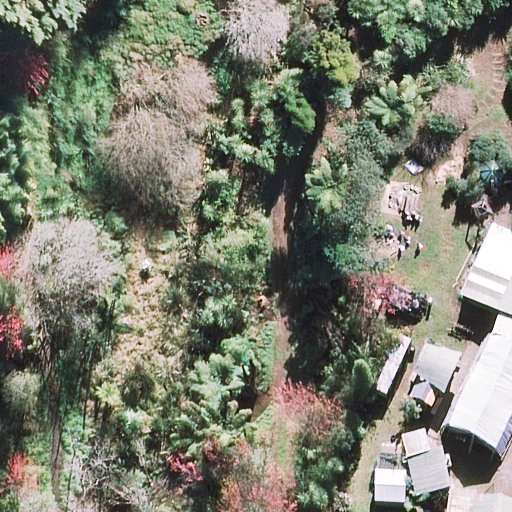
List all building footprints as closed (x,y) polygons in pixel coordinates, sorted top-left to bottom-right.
[(511,242),(488,232),(459,299),(511,322),(511,242)] [(408,343),(379,331),(356,387),(385,399),(408,343)] [(442,453),(407,465),(418,498),(453,486),(442,453)] [(406,473),(370,473),(370,505),(406,505),(406,473)] [(511,511),(511,508),(451,501),(449,511),(511,511)]
